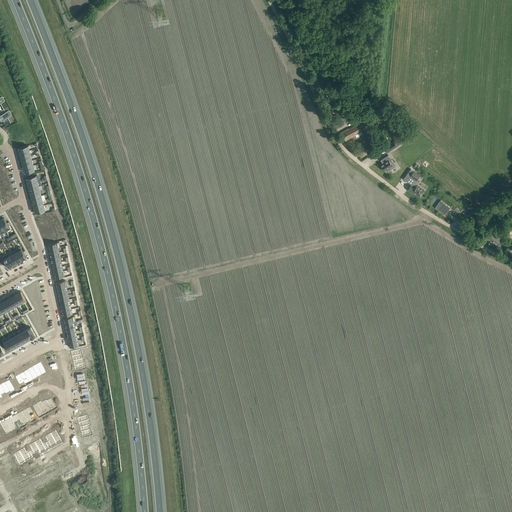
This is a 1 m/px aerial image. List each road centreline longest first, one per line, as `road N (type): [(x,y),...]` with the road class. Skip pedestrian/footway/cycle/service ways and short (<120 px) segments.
road 1 (motorway): [(13,0),(100,250),(139,452),(141,511)]
road 2 (motorway): [(160,511),(126,288),(82,135),(31,0)]
road 3 (track): [(269,0),(342,147),(410,202),(511,262)]
road 4 (residential): [(9,502),(81,462),(71,403)]
